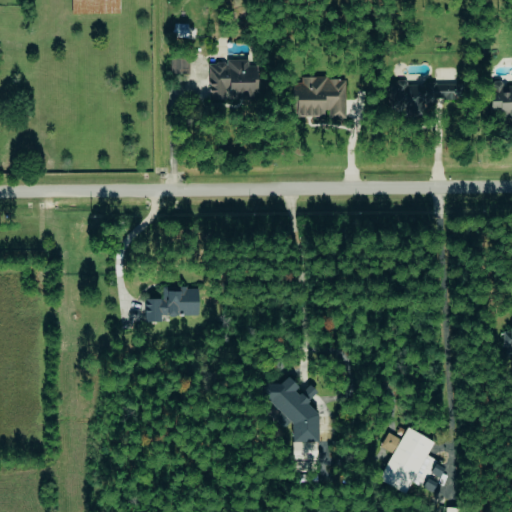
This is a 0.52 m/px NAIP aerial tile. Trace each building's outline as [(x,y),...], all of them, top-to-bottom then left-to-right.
[(119,13),(118,0),(70,0),(71,14),(119,13)] [(169,72),(187,74),(189,60),(171,58),(169,72)] [(256,66),(247,66),(247,61),(208,61),(208,97),(256,97),(256,66)] [(291,116),(326,116),(326,118),(344,118),(344,78),(300,77),(300,82),(291,82),(291,116)] [(511,84),(504,85),(504,81),(488,81),(490,118),(511,116),(511,84)] [(435,84),(435,100),(457,100),(457,84),(435,84)] [(197,316),(197,287),(178,287),(178,289),(161,290),(161,299),(143,299),(143,322),(160,321),(160,316),(197,316)] [(317,459),(317,414),(306,403),(314,394),(314,390),(309,384),(301,393),(296,393),(296,385),(287,376),(280,384),(271,384),(261,394),(292,423),(292,459),(317,459)] [(378,480),(405,493),(410,482),(431,491),(437,480),(438,480),(445,466),(426,457),(433,441),(406,428),(400,439),(387,433),(380,447),(391,453),(378,480)]
